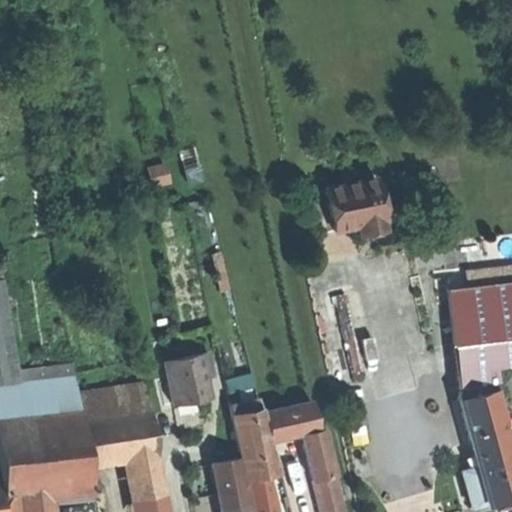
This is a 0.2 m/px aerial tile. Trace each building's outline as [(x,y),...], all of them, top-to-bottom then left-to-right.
[(376,178),(324,189),(334,231),(348,228),(358,225),(360,235),(377,232),(376,228),(382,220),(385,220),(376,178)] [(320,234),(334,231),(324,189),(311,192),(320,234)] [(384,230),(382,220),(376,228),(377,232),(384,230)] [(24,491),(24,493),(61,503),(77,501),(98,499),(100,468),(87,409),(83,393),(78,366),(25,371),(10,280),(0,282),(0,439),(1,439),(8,493),(24,491)] [(511,281),(447,289),(460,393),(492,385),(497,383),(492,362),(511,356),(511,281)] [(209,352),(202,353),(205,368),(212,366),(209,352)] [(165,361),(173,404),(192,401),(211,397),(205,368),(202,353),(165,361)] [(83,393),(87,409),(153,398),(150,383),(83,393)] [(492,385),(460,393),(458,398),(469,441),(505,431),(492,385)] [(153,398),(87,409),(100,468),(134,462),(160,451),(162,451),(153,398)] [(261,411),(269,441),(281,438),(302,434),(318,430),(312,401),(261,411)] [(244,478),(248,478),(268,474),(274,473),(279,472),(278,464),(268,441),(260,414),(233,419),(244,478)] [(325,429),(318,430),(302,434),(312,481),(334,476),(335,475),(325,429)] [(507,437),(505,431),(469,441),(476,466),(486,504),(504,499),(511,496),(511,455),(509,445),(507,437)] [(288,457),(281,438),(269,441),(277,460),(288,457)] [(172,511),(160,451),(134,462),(141,511),(172,511)] [(226,507),(227,511),(248,511),(244,490),(243,490),(237,459),(213,464),(222,508),(226,507)] [(471,508),(486,504),(476,466),(461,470),(471,508)] [(248,478),(252,504),(275,500),(268,474),(248,478)] [(342,511),(334,476),(312,481),(319,511),(342,511)] [(5,485),(0,485),(0,511),(26,511),(24,494),(8,496),(5,485)] [(112,511),(108,487),(101,488),(104,511),(112,511)] [(26,511),(62,511),(61,503),(24,493),(24,494),(26,511)] [(276,511),(275,500),(252,504),(253,511),(276,511)]
